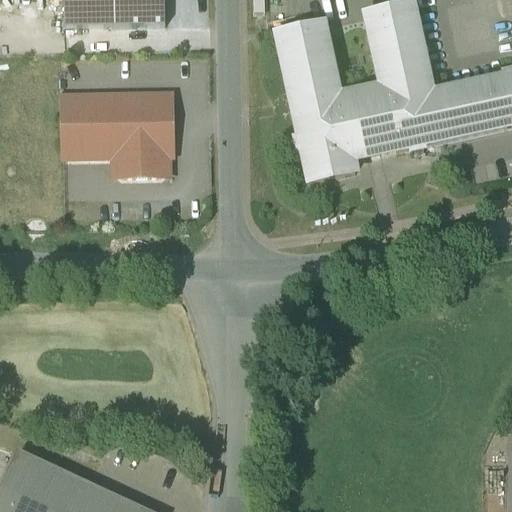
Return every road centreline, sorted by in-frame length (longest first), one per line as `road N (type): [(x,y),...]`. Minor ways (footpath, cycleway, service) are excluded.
road 1 (residential): [(511,234),(375,263),(239,268)]
road 2 (residential): [(239,268),(230,0)]
road 3 (residential): [(232,511),(239,268)]
road 4 (residential): [(239,268),(0,270)]
